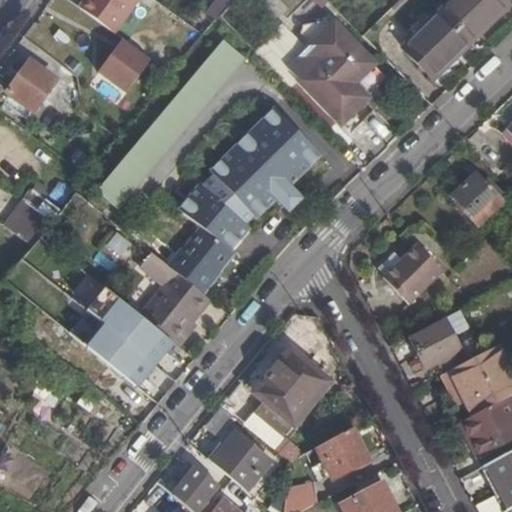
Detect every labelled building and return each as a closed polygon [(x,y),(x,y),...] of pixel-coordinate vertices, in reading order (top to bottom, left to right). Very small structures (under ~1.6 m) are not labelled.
[(85,0),(80,8),(116,33),(139,1),(137,0),(85,0)] [(511,7),(504,0),(453,0),(402,49),(434,82),(511,7)] [(342,16),(336,21),(355,41),(361,35),(342,16)] [(298,33),(310,47),(306,50),(285,70),(301,86),(341,127),(371,98),(358,83),(377,64),(355,41),(336,21),(334,23),(332,17),(305,20),(299,26),(298,33)] [(394,52),(411,35),(394,19),(377,35),(394,52)] [(306,50),(282,25),(255,52),(294,93),(301,86),(285,70),(306,50)] [(123,39),(99,72),(128,93),(152,60),(123,39)] [(119,211),(245,60),(222,41),(96,192),(119,211)] [(65,60),(69,65),(82,53),(78,49),(71,42),(59,54),(65,60)] [(33,113),(35,113),(57,80),(50,75),(29,60),(6,94),(10,97),(19,103),(33,113)] [(28,121),(33,113),(19,103),(10,97),(4,106),(28,121)] [(249,139),(294,186),(322,159),(279,111),(249,139)] [(1,121),(0,122),(0,135),(19,150),(27,140),(1,121)] [(260,220),(294,186),(249,139),(215,172),(218,176),(203,191),(199,188),(180,212),(201,229),(233,255),(251,232),(248,228),(257,219),(260,220)] [(53,156),(46,165),(67,182),(74,172),(53,156)] [(18,187),(30,167),(18,160),(6,180),(18,187)] [(448,199),(477,229),(503,204),(474,175),(448,199)] [(52,199),(64,209),(76,194),(63,185),(52,199)] [(46,206),(19,239),(32,250),(41,238),(59,216),(46,206)] [(108,220),(146,251),(150,246),(112,215),(108,220)] [(168,268),(202,296),(235,256),(233,255),(201,229),(168,268)] [(123,258),(129,241),(110,236),(105,253),(123,258)] [(416,246),(399,262),(383,278),(382,279),(409,308),(443,275),(416,246)] [(168,268),(150,254),(139,268),(163,287),(140,316),(174,343),(175,344),(209,301),(202,296),(168,268)] [(383,278),(399,262),(393,256),(377,271),(383,278)] [(108,290),(90,312),(100,320),(117,298),(108,290)] [(156,365),(174,343),(140,316),(117,298),(100,320),(155,364),(156,365)] [(82,342),(100,320),(90,312),(72,335),(82,342)] [(155,364),(100,320),(82,342),(138,387),(155,364)] [(450,373),(468,363),(444,320),(409,339),(427,370),(436,365),(442,377),(450,373)] [(474,418),(511,398),(511,397),(511,374),(497,347),(468,363),(450,373),(466,403),(474,418)] [(284,438),(329,383),(290,351),(255,394),(265,402),(255,414),(284,438)] [(456,407),(466,403),(450,373),(442,377),(440,378),(456,407)] [(511,399),(511,398),(474,418),(459,426),(475,457),(511,436),(511,399)] [(369,462),(353,430),(314,450),(331,482),(369,462)] [(211,464),(247,493),(271,463),(235,434),(211,464)] [(296,464),(303,448),(283,440),(276,456),(296,464)] [(511,453),(484,469),(507,511),(511,509),(511,453)] [(189,461),(165,491),(191,511),(213,511),(199,500),(214,480),(189,461)] [(283,511),(301,511),(316,504),(313,484),(286,491),(285,501),(283,511)] [(342,511),(397,511),(383,484),(339,507),(342,511)] [(267,509),(270,511),(283,511),(285,501),(273,500),(267,509)]
